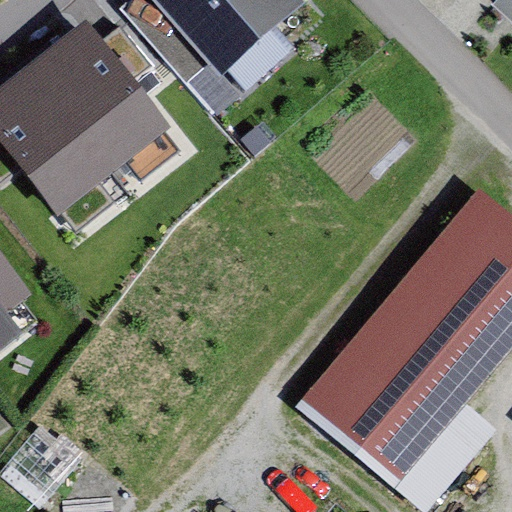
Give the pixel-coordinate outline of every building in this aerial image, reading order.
[(273,26),(292,9),(283,0),(133,0),(120,12),(126,20),(184,85),(214,59),(244,94),(294,51),(273,26)] [(511,0),(500,0),(499,1),(511,12),(511,0)] [(109,173),(162,133),(85,33),(33,74),(109,173)] [(0,140),(57,214),(109,173),(33,74),(0,99),(0,140)] [(405,476),(511,349),(511,235),(490,217),(327,410),(405,476)] [(0,319),(24,300),(0,269),(0,319)]
